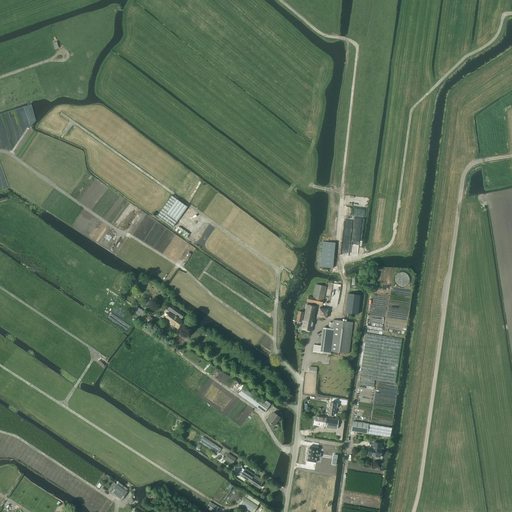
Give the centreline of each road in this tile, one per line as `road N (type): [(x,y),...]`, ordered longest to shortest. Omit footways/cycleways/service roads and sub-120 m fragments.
road 1 (track): [(356,258),(388,246),(393,236),(410,110),(511,13)]
road 2 (track): [(223,508),(0,365)]
road 3 (track): [(356,258),(338,262),(336,253),(360,51),(352,40)]
road 4 (unclassified): [(285,511),(300,392),(274,348),(275,301)]
road 5 (track): [(176,265),(0,151)]
road 6 (track): [(274,342),(176,265),(205,218)]
road 7 (track): [(243,460),(108,370)]
road 8 (track): [(116,501),(0,431)]
road 9 (track): [(171,193),(62,114)]
road 10 (track): [(106,359),(0,287)]
